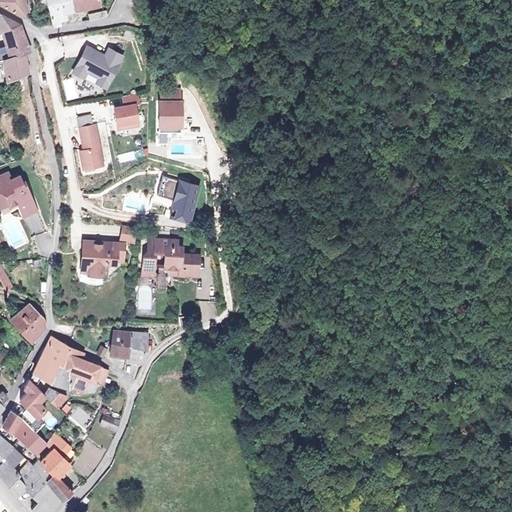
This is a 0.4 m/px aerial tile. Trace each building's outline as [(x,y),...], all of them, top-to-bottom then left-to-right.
[(28,10),(26,0),(0,0),(0,1),(24,15),(28,10)] [(30,0),(33,15),(35,15),(44,13),(46,23),(54,24),(61,23),(60,18),(67,17),(65,10),(99,3),(98,0),(30,0)] [(101,16),(100,11),(89,13),(91,19),(101,16)] [(2,27),(8,54),(31,51),(21,24),(4,15),(2,27)] [(106,53),(88,44),(74,69),(84,75),(88,68),(100,74),(97,80),(107,85),(124,53),(110,46),(106,53)] [(32,58),(31,51),(8,54),(4,55),(5,61),(8,75),(31,71),(28,58),(32,58)] [(181,87),(161,86),(161,98),(159,98),(159,129),(181,129),(182,98),(180,98),(181,87)] [(137,90),(123,93),(124,103),(115,105),(118,126),(139,122),(135,101),(139,101),(137,90)] [(92,111),(77,114),(79,124),(80,124),(84,147),(81,148),(84,166),(103,162),(96,121),(94,121),(92,111)] [(35,206),(25,184),(22,185),(20,178),(17,172),(9,175),(8,173),(0,176),(0,201),(6,199),(7,201),(15,198),(21,212),(35,206)] [(180,178),(162,172),(157,192),(174,197),(169,212),(188,218),(199,183),(188,180),(188,182),(180,180),(180,178)] [(122,222),(122,223),(120,236),(134,238),(134,224),(122,222)] [(183,272),(184,257),(198,258),(199,252),(181,251),(181,246),(176,246),(176,237),(168,236),(168,234),(158,233),(158,235),(148,235),(147,253),(143,252),(142,272),(152,273),(154,248),(163,249),(164,250),(163,264),(168,270),(168,272),(183,272)] [(115,258),(117,240),(103,239),(101,240),(100,242),(94,241),(95,238),(82,237),(81,258),(88,259),(88,268),(87,271),(105,272),(106,260),(115,261),(115,258)] [(122,258),(124,240),(117,240),(115,258),(122,258)] [(183,272),(197,273),(198,258),(184,257),(183,272)] [(81,258),(80,268),(88,268),(88,259),(81,258)] [(11,283),(1,262),(0,262),(0,276),(5,286),(11,283)] [(42,328),(43,326),(44,320),(37,311),(28,301),(10,317),(30,339),(42,328)] [(126,353),(126,357),(143,360),(148,331),(115,327),(111,351),(126,353)] [(48,376),(52,378),(60,362),(59,362),(67,344),(50,334),(32,371),(47,379),(48,376)] [(82,350),(67,344),(59,362),(60,362),(78,371),(73,385),(83,388),(89,376),(93,378),(94,378),(99,364),(92,360),(81,355),(82,350)] [(60,362),(52,378),(73,385),(78,371),(60,362)] [(106,369),(99,364),(94,378),(95,379),(100,381),(106,369)] [(17,413),(34,428),(43,420),(36,413),(45,405),(38,399),(45,392),(29,375),(23,385),(26,389),(18,397),(25,403),(16,412),(17,413)] [(95,379),(94,378),(93,378),(89,376),(83,388),(92,386),(94,382),(95,379)] [(64,393),(49,386),(45,392),(56,403),(64,393)] [(0,423),(9,430),(17,413),(16,412),(10,405),(0,423)] [(39,452),(49,442),(46,439),(34,428),(17,413),(9,430),(16,434),(28,443),(39,452)] [(101,421),(115,426),(118,418),(105,413),(101,421)] [(40,458),(54,470),(56,472),(61,467),(67,461),(60,453),(69,444),(54,429),(46,439),(49,442),(50,443),(52,445),(41,457),(40,458)] [(25,483),(27,486),(42,470),(29,459),(19,470),(12,463),(21,454),(0,437),(0,472),(16,491),(25,483)] [(42,470),(49,475),(54,470),(40,458),(41,457),(39,456),(35,453),(29,459),(42,470)] [(27,486),(39,497),(51,484),(45,479),(49,475),(42,470),(27,486)] [(51,484),(39,497),(35,501),(47,511),(52,506),(51,505),(72,488),(59,475),(56,472),(54,470),(49,475),(45,479),(51,484)] [(45,511),(47,511),(35,501),(30,506),(37,511),(45,511)]
